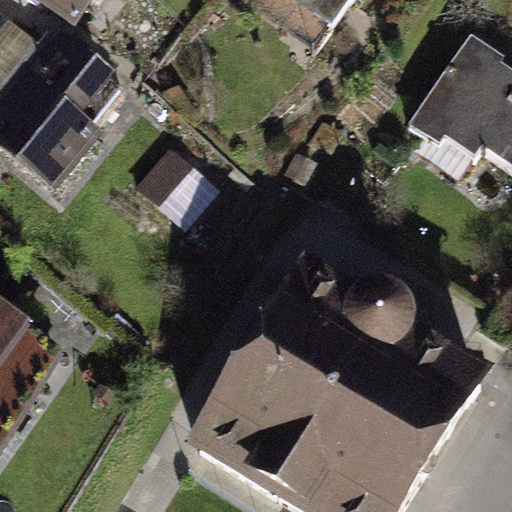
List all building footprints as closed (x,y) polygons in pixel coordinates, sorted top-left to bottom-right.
[(43,0),(75,23),(92,0),(43,0)] [(281,0),(335,44),(371,0),(281,0)] [(135,104),(63,45),(0,120),(0,163),(51,205),(135,104)] [(511,85),(470,56),(413,136),(511,206),(511,85)] [(170,154),(136,195),(185,239),(221,197),(170,154)] [(316,295),(189,479),(237,511),(445,511),(506,425),(316,295)] [(0,460),(62,363),(0,316),(0,460)]
